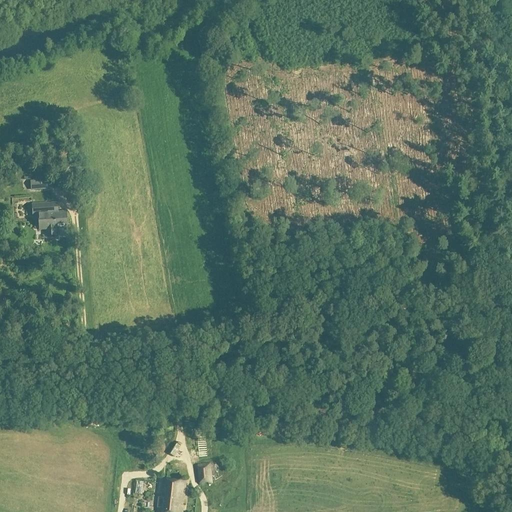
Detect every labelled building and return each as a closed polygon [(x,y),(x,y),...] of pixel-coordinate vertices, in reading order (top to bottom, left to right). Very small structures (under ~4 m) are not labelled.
[(35,182),(31,182),(31,190),(47,189),(47,181),(45,181),(44,169),(34,170),(35,182)] [(39,215),(40,230),(46,229),(47,236),(55,235),(54,229),(67,228),(66,212),(57,213),(57,210),(47,210),(47,203),(32,204),(33,215),(39,215)] [(154,400),(169,398),(168,388),(153,390),(154,400)] [(97,404),(84,404),(85,427),(98,427),(97,404)] [(217,453),(218,445),(203,443),(202,451),(217,453)] [(209,465),(198,466),(200,484),(211,483),(209,465)] [(182,511),(186,483),(160,480),(158,498),(159,498),(157,511),(182,511)]
